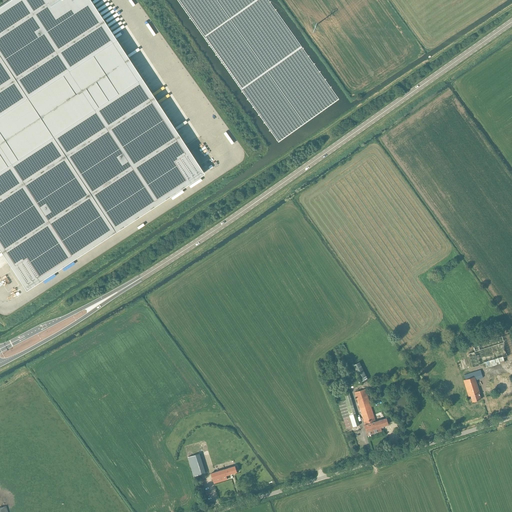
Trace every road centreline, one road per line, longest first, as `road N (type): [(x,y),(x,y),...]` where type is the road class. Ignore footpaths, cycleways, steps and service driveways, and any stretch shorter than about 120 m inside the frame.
road 1 (primary): [(106,298),(206,239),(511,21)]
road 2 (unclassified): [(215,511),(511,418)]
road 3 (primary): [(0,365),(106,298)]
